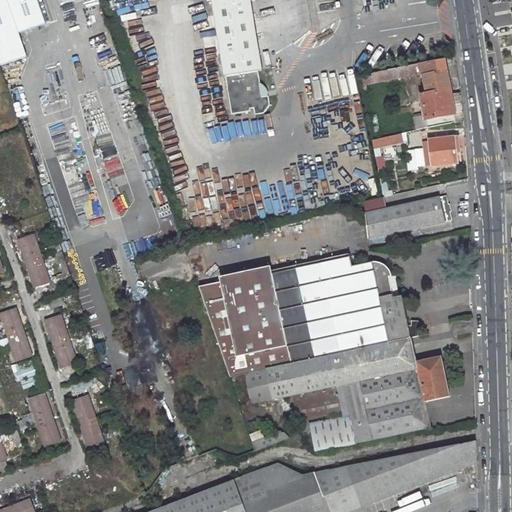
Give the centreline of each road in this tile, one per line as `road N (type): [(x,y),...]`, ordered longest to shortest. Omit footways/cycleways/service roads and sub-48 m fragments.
road 1 (residential): [(0,218),(80,459),(0,488)]
road 2 (unknown): [(175,0),(167,27),(179,99),(209,160),(275,158),(288,147),(299,114),(294,76)]
road 3 (tertiary): [(499,448),(493,189)]
road 4 (unknown): [(91,142),(152,348)]
road 5 (tertiary): [(493,189),(464,0)]
road 6 (unknown): [(64,41),(40,63),(37,95),(57,129),(91,142)]
